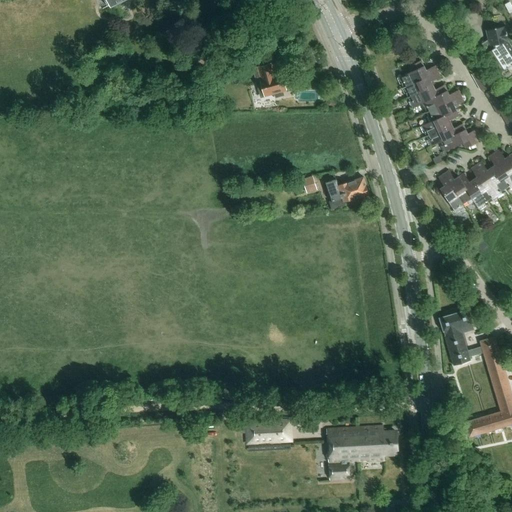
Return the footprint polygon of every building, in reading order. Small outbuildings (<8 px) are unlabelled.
[(486,49),(500,72),(511,64),(511,47),(508,41),(505,27),(486,31),(490,47),(486,49)] [(470,45),(458,52),(461,57),(473,51),(470,45)] [(476,56),(473,51),(461,57),(464,63),(476,56)] [(479,62),(476,56),(464,63),(467,68),(479,62)] [(399,75),(398,78),(400,84),(402,84),(404,88),(438,71),(436,66),(426,71),(422,61),(410,66),(413,71),(402,76),(401,74),(399,75)] [(276,77),(273,64),(258,67),(265,98),(275,96),(276,99),(285,97),(284,92),(287,92),(284,75),(276,77)] [(487,74),(484,68),(472,75),(475,80),(487,74)] [(432,82),(441,78),(438,71),(404,88),(408,97),(433,85),(432,82)] [(478,86),(490,79),(487,74),(475,80),(478,86)] [(493,85),(490,79),(478,86),(481,91),(493,85)] [(435,90),(433,85),(408,97),(413,108),(423,103),(447,91),(445,85),(435,90)] [(498,86),(486,93),(489,99),(501,92),(498,86)] [(423,103),(427,112),(461,96),(459,91),(449,95),(447,91),(423,103)] [(501,92),(489,99),(492,104),(504,97),(501,92)] [(427,112),(431,121),(432,123),(457,111),(455,106),(464,102),(461,96),(427,112)] [(492,104),(495,110),(507,103),(504,97),(492,104)] [(495,110),(498,115),(501,113),(510,108),(507,103),(495,110)] [(510,108),(501,113),(504,119),(511,114),(511,106),(510,108)] [(457,111),(432,123),(431,121),(422,126),(427,136),(452,125),(450,120),(459,116),(457,111)] [(452,125),(427,136),(432,147),(442,142),(466,131),(463,124),(454,128),(452,125)] [(467,134),(466,131),(442,142),(446,151),(464,143),(467,149),(478,143),(475,138),(480,135),(477,129),(467,134)] [(511,176),(511,156),(511,155),(505,158),(500,150),(496,152),(511,176)] [(508,190),(511,187),(511,176),(496,152),(489,157),(495,166),(493,167),(508,190)] [(482,162),(478,164),(499,196),(508,190),(493,167),(488,170),(482,162)] [(477,177),(475,179),(490,202),(499,196),(478,164),(471,169),(477,177)] [(475,199),(460,176),(455,180),(449,171),(444,174),(465,206),(475,199)] [(455,212),(465,206),(444,174),(439,178),(444,186),(440,189),(455,212)] [(481,208),(490,202),(475,179),(470,182),(464,174),(460,176),(475,199),(481,208)] [(317,191),(312,176),(302,179),(306,194),(317,191)] [(337,186),(335,180),(324,184),(330,202),(328,202),(330,210),(345,205),(345,202),(356,199),(357,202),(368,199),(366,195),(369,194),(364,178),(337,186)] [(487,247),(481,240),(477,243),(483,250),(487,247)] [(472,323),(468,310),(440,318),(454,365),(471,360),(470,357),(484,353),(501,412),(464,423),(469,437),(511,424),(511,392),(495,337),(480,341),(482,347),(468,351),(463,333),(474,329),(472,323)] [(248,422),(249,442),(291,440),(290,420),(248,422)] [(359,462),(386,461),(385,455),(398,454),(396,431),(384,432),(384,425),(357,427),(359,462)] [(357,427),(328,428),(330,480),(350,479),(349,462),(359,462),(357,427)]
